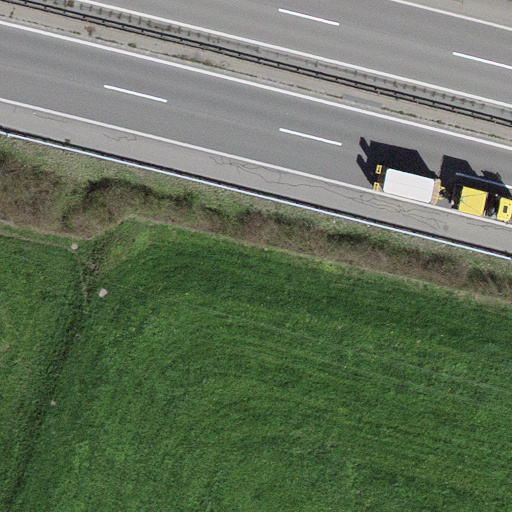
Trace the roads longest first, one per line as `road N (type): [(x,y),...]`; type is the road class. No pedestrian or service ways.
road 1 (motorway): [(0,64),(511,190)]
road 2 (motorway): [(511,66),(245,0)]
